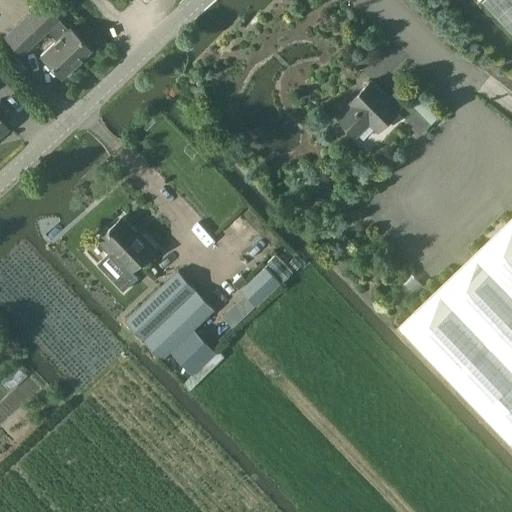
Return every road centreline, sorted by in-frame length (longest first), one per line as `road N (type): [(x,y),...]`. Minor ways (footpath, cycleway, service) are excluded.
road 1 (unclassified): [(0,182),(197,1)]
road 2 (unknown): [(487,120),(400,207)]
